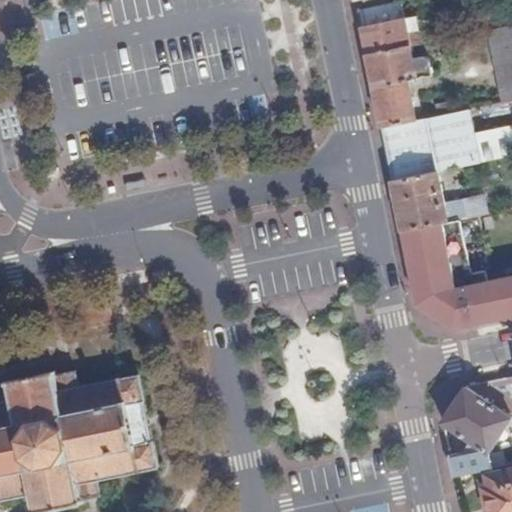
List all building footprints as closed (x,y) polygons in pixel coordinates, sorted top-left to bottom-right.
[(405,3),(361,12),(369,54),(414,46),(426,43),(423,32),(412,34),(408,20),(405,3)] [(420,17),(408,20),(412,34),(423,32),(420,17)] [(511,101),(511,25),(490,30),(505,103),(511,101)] [(414,46),(369,54),(377,92),(384,128),(418,121),(415,105),(416,103),(415,96),(413,96),(410,80),(421,77),(419,72),(423,68),(429,67),(431,64),(431,60),(427,57),(416,59),(414,46)] [(440,105),(442,116),(456,114),(453,102),(440,105)] [(418,121),(384,128),(390,153),(395,181),(439,172),(484,163),(478,135),(473,110),(456,114),(442,116),(418,121)] [(511,127),(478,135),(484,163),(511,157),(511,127)] [(439,172),(395,181),(401,207),(405,231),(444,223),(488,214),(484,195),(446,203),(439,172)] [(444,223),(405,231),(421,305),(457,328),(511,317),(511,278),(457,289),(452,262),(463,259),(463,258),(469,256),(467,245),(449,249),(448,244),(464,241),(461,230),(446,233),(444,223)] [(0,501),(34,494),(37,511),(48,511),(86,504),(86,500),(103,496),(100,480),(161,467),(156,442),(154,442),(146,401),(147,401),(142,374),(80,387),(77,371),(59,375),(58,371),(10,380),(14,400),(0,402),(0,501)] [(511,379),(469,388),(511,415),(511,379)] [(511,415),(469,388),(445,424),(473,443),(467,454),(452,457),(456,478),(508,467),(505,452),(490,454),(511,424),(511,425),(511,415)] [(488,490),(492,511),(511,511),(511,471),(490,476),(493,489),(488,490)]
